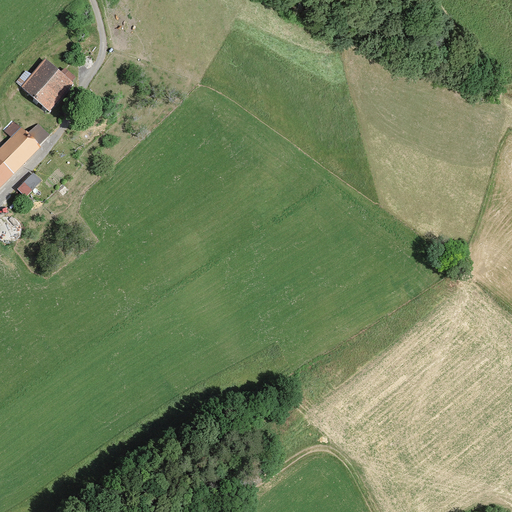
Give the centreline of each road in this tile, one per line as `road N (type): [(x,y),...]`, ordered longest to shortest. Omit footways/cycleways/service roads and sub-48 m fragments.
road 1 (track): [(0,197),(66,126),(99,65),(104,37),(90,0)]
road 2 (track): [(193,511),(321,448),(346,462),(374,511)]
